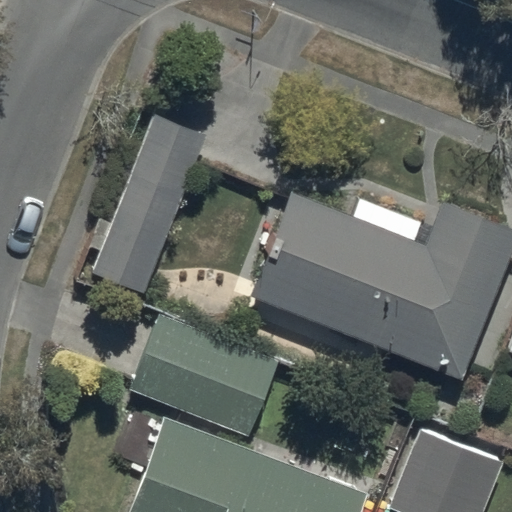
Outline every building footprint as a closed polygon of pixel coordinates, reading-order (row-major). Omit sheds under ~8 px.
[(91,270),(143,290),(204,131),(153,112),(91,270)] [(289,188),(247,292),(459,375),(511,241),(511,225),(439,197),(422,241),(289,188)] [(277,359),(156,311),(127,385),(248,433),(277,359)] [(357,511),(365,490),(162,415),(125,511),(357,511)] [(475,511),(497,457),(419,428),(389,507),(402,511),(475,511)]
